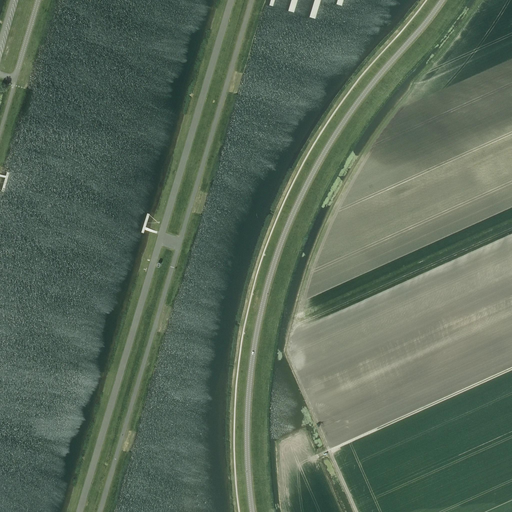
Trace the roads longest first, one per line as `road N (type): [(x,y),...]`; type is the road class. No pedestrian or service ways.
road 1 (unclassified): [(442,0),(329,144),(284,237),(254,354),(252,511)]
road 2 (track): [(511,370),(307,460)]
road 3 (track): [(342,191),(511,116)]
